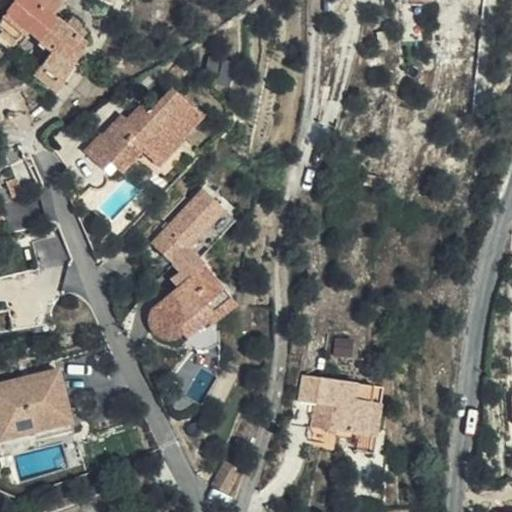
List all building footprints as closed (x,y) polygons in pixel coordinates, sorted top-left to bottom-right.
[(40,42),(59,18),(53,13),(62,2),(59,0),(16,0),(5,13),(10,18),(29,32),(40,42)] [(420,0),(390,0),(388,10),(418,16),(420,0)] [(66,23),(59,18),(40,42),(52,52),(42,66),(64,83),(87,43),(83,40),(87,33),(71,17),(66,23)] [(21,44),(29,32),(10,18),(3,29),(21,44)] [(177,82),(187,71),(177,62),(167,72),(177,82)] [(58,93),(64,83),(42,66),(35,75),(58,93)] [(83,151),(97,165),(103,170),(130,143),(142,153),(159,168),(183,142),(181,141),(203,117),(171,88),(149,111),(140,104),(125,121),(120,116),(102,134),(101,133),(83,151)] [(103,170),(97,165),(85,178),(85,181),(86,183),(87,185),(89,186),(92,188),(94,188),(96,189),(116,170),(121,175),(142,153),(130,143),(103,170)] [(37,195),(32,183),(19,187),(16,177),(6,181),(13,202),(37,195)] [(177,337),(181,334),(178,330),(207,305),(215,315),(219,320),(237,304),(205,264),(188,279),(184,282),(179,285),(175,289),(169,295),(163,299),(158,303),(154,307),(153,310),(149,316),(148,321),(150,326),(152,330),(156,335),(158,338),(166,339),(177,337)] [(178,330),(181,334),(185,339),(215,315),(207,305),(178,330)] [(65,368),(0,378),(0,438),(75,426),(65,368)] [(368,437),(373,402),(376,386),(303,376),(299,402),(314,405),(310,428),(368,437)] [(382,404),(373,402),(368,437),(378,439),(382,404)] [(227,495),(240,470),(225,461),(210,485),(227,495)]
